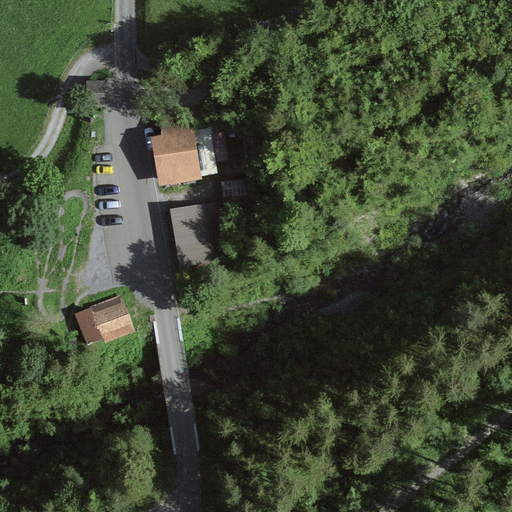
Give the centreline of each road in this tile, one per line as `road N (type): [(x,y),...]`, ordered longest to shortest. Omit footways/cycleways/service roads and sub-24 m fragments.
road 1 (residential): [(187,511),(137,155),(126,0)]
road 2 (track): [(127,62),(156,70),(190,97),(203,91),(232,41),(324,0)]
